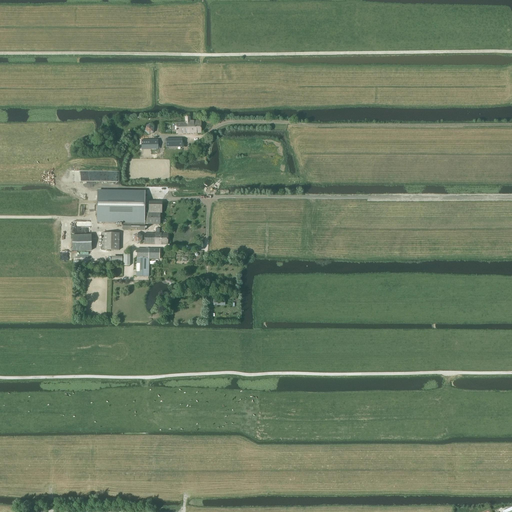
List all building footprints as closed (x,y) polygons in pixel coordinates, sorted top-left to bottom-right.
[(201,133),(201,121),(190,121),(190,117),(185,117),(186,123),(176,123),(176,134),(201,133)] [(153,133),(154,128),(150,124),(145,126),(144,132),(148,135),(153,133)] [(182,139),(166,139),(166,147),(182,146),(182,139)] [(158,140),(141,140),(142,149),(158,149),(158,140)] [(97,207),(97,223),(123,223),(123,230),(127,230),(145,230),(145,224),(160,225),(160,214),(162,214),(162,203),(162,202),(154,202),(149,202),(148,214),(148,216),(144,216),(145,207),(145,191),(97,191),(97,207)] [(159,234),(159,229),(156,229),(155,234),(144,233),(144,245),(168,245),(168,234),(159,234)] [(142,242),(142,236),(138,233),(133,236),(133,241),(137,244),(142,242)] [(137,259),(136,277),(148,277),(149,265),(149,259),(151,259),(159,259),(160,249),(137,249),(137,259)]
